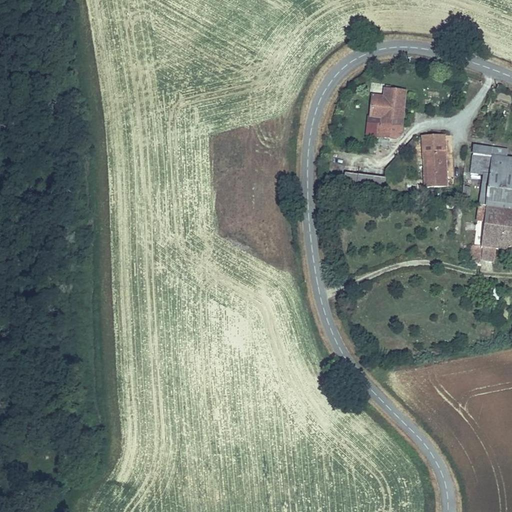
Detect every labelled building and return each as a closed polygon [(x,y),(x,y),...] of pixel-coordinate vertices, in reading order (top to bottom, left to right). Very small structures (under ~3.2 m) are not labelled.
[(370,87),(367,106),(379,108),(399,112),(404,82),(384,79),(383,89),(370,87)] [(397,120),(399,112),(379,108),(378,117),(397,120)] [(439,126),(418,127),(418,179),(440,179),(439,126)] [(511,139),(486,135),(482,135),(479,158),(493,158),(488,186),(497,186),(495,198),(511,200),(511,139)] [(341,162),(339,177),(379,182),(381,167),(341,162)] [(488,186),(488,197),(495,198),(497,186),(488,186)] [(511,241),(511,200),(495,198),(488,238),(490,238),(502,240),(511,241)] [(501,250),(502,240),(490,238),(488,238),(483,237),(481,247),(501,250)]
